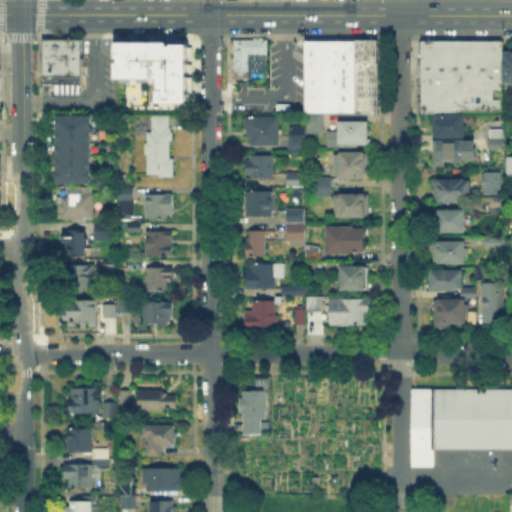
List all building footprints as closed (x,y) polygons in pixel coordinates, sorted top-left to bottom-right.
[(114,32),(198,32),(198,110),(114,110),(114,32)] [(79,37),(79,83),(41,82),(41,37),(79,37)] [(265,38),(265,53),(248,53),(247,77),(231,77),(232,38),(265,38)] [(321,112),(301,109),(302,40),(321,38),(321,112)] [(321,112),(321,38),(354,38),(353,112),(321,112)] [(354,38),(377,39),(377,112),(353,112),(354,38)] [(433,75),(419,75),(419,39),(433,39),(433,75)] [(446,75),(433,75),(433,39),(446,39),(446,75)] [(460,75),(446,75),(446,39),(460,39),(460,75)] [(474,39),(474,75),(460,75),(460,39),(474,39)] [(488,75),(474,75),(474,39),(488,39),(488,75)] [(488,75),(488,39),(501,39),(501,48),(501,75),(488,75)] [(511,81),(501,81),(501,75),(501,48),(511,48),(511,81)] [(501,75),(501,81),(501,111),(462,111),(434,111),(419,111),(419,75),(433,75),(446,75),(460,75),(474,75),(488,75),(501,75)] [(304,124),(301,109),(321,112),(321,131),(304,131),(304,124)] [(434,136),(434,111),(462,111),(462,136),(434,136)] [(277,114),(277,143),(248,142),(248,136),(244,136),(244,127),(242,127),(242,114),(277,114)] [(169,116),(169,132),(171,132),(171,159),(176,160),(176,180),(160,180),(160,174),(149,174),(149,132),(153,132),(153,116),(169,116)] [(58,184),(59,117),(94,117),(94,184),(58,184)] [(368,119),(368,142),(356,142),(356,145),(325,145),(325,129),(335,129),(336,119),(368,119)] [(304,131),(303,149),(287,149),(287,123),(304,124),(304,131)] [(487,136),(487,127),(501,127),(501,136),(487,136)] [(461,138),(461,139),(473,139),(473,158),(461,158),(461,161),(434,161),(434,138),(461,138)] [(500,138),(500,147),(484,147),(484,138),(500,138)] [(337,155),(370,155),(370,178),(337,178),(337,155)] [(249,158),(274,158),(274,178),(249,178),(249,158)] [(502,170),(502,193),(485,193),(485,170),(502,170)] [(305,175),(305,188),(289,188),(289,175),(305,175)] [(331,179),(331,197),(318,197),(318,179),(331,179)] [(435,198),(435,182),(470,182),(470,203),(429,203),(429,198),(435,198)] [(93,189),(93,199),(95,199),(95,218),(58,218),(58,199),(68,199),(68,189),(93,189)] [(134,190),(134,213),(122,213),(122,190),(134,190)] [(275,192),(275,216),(246,216),(247,192),(275,192)] [(337,219),(337,194),(369,194),(369,220),(337,219)] [(173,195),(173,219),(147,219),(147,195),(173,195)] [(511,214),(491,214),(491,196),(511,196),(511,214)] [(289,246),(289,208),(307,208),(307,246),(289,246)] [(435,213),(466,213),(466,233),(435,233),(435,213)] [(323,224),(323,253),(362,252),(361,224),(323,224)] [(115,226),(115,240),(97,240),(97,226),(115,226)] [(147,256),(147,232),(174,232),(174,256),(147,256)] [(89,233),(89,256),(66,256),(66,233),(89,233)] [(267,233),(267,256),(249,256),(249,233),(267,233)] [(435,243),(465,244),(465,263),(435,263),(435,243)] [(286,267),(286,280),(276,279),(276,289),(250,289),(250,266),(286,267)] [(95,267),(95,291),(67,291),(68,267),(95,267)] [(148,268),(171,269),(171,290),(148,290),(148,268)] [(342,268),(369,268),(369,290),(342,290),(342,268)] [(483,285),(477,285),(477,270),(487,270),(487,284),(505,284),(505,322),(483,322),(483,285)] [(462,273),(462,290),(433,290),(433,273),(462,273)] [(285,287),(306,288),(306,295),(285,295),(285,287)] [(435,302),(463,302),(463,290),(477,290),(477,301),(469,301),(469,313),(477,313),(477,326),(435,326),(435,302)] [(309,312),(309,297),(323,297),(323,312),(309,312)] [(133,299),(133,312),(124,312),(124,299),(133,299)] [(368,300),(368,326),(332,326),(333,300),(368,300)] [(147,307),(153,307),(153,301),(172,301),(172,325),(146,325),(147,307)] [(68,302),(98,302),(98,325),(68,325),(68,302)] [(254,327),(246,327),(246,313),(254,313),(254,302),(277,303),(277,328),(254,327)] [(116,306),(116,318),(107,318),(107,306),(116,306)] [(295,326),(295,310),(306,310),(306,326),(295,326)] [(511,387),(409,387),(408,466),(430,466),(430,448),(511,448),(511,387)] [(73,414),(73,389),(102,389),(102,414),(73,414)] [(235,389),(259,389),(262,389),(263,417),(257,417),(257,432),(239,432),(239,409),(235,409),(235,389)] [(165,391),(165,394),(176,394),(176,404),(165,404),(165,409),(140,409),(140,390),(165,391)] [(123,392),(131,392),(131,405),(123,405),(123,392)] [(107,418),(107,403),(118,403),(118,418),(107,418)] [(144,440),(144,427),(175,427),(175,444),(165,444),(165,456),(150,456),(150,440),(144,440)] [(68,452),(68,430),(94,430),(94,452),(68,452)] [(93,487),(66,487),(66,466),(98,466),(98,450),(111,451),(110,468),(103,468),(103,476),(93,476),(93,487)] [(147,470),(183,470),(183,492),(147,492),(147,470)] [(135,483),(134,510),(122,510),(122,483),(135,483)] [(93,502),(93,511),(65,511),(65,506),(70,506),(71,502),(93,502)] [(153,511),(153,503),(177,503),(177,511),(153,511)]
